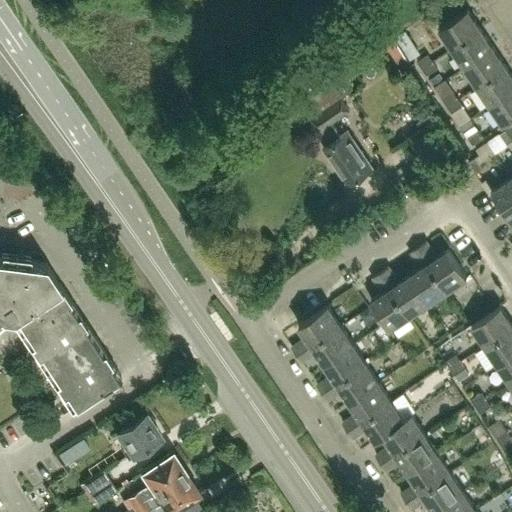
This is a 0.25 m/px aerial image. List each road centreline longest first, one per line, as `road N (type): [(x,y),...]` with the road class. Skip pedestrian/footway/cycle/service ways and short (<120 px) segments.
road 1 (residential): [(0,474),(136,382),(141,365),(25,198)]
road 2 (residential): [(247,322),(446,200),(508,287)]
road 3 (secondary): [(159,273),(109,177),(0,19)]
road 4 (secondary): [(159,273),(321,511)]
road 5 (secondary): [(0,67),(159,273)]
road 6 (residential): [(390,511),(371,484),(325,451),(247,322)]
